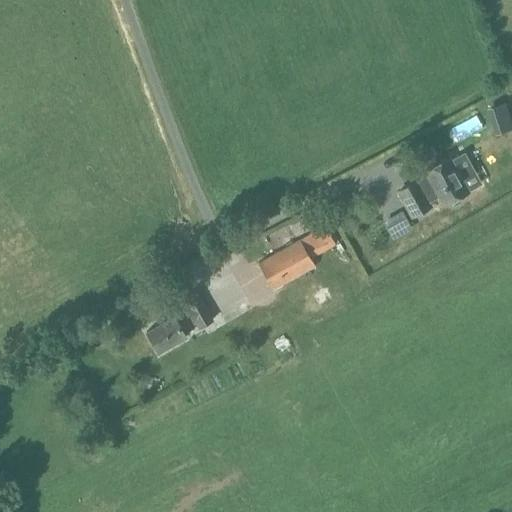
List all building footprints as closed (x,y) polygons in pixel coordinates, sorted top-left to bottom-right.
[(511,129),(511,126),(505,103),(486,109),(494,135),(511,129)] [(464,150),(449,159),(466,190),(481,182),(464,150)] [(462,196),(468,193),(466,190),(449,159),(424,172),(428,179),(417,185),(416,182),(398,192),(412,216),(430,206),(427,203),(438,197),(443,207),(449,203),(452,206),(456,206),(461,204),(462,200),(462,196)] [(392,237),(408,225),(400,214),(384,225),(392,237)] [(335,244),(324,225),(258,263),(273,291),(314,266),(311,259),(335,245),(335,244)] [(196,292),(182,300),(187,308),(146,332),(158,353),(185,337),(181,330),(195,322),(198,328),(212,320),(196,292)]
